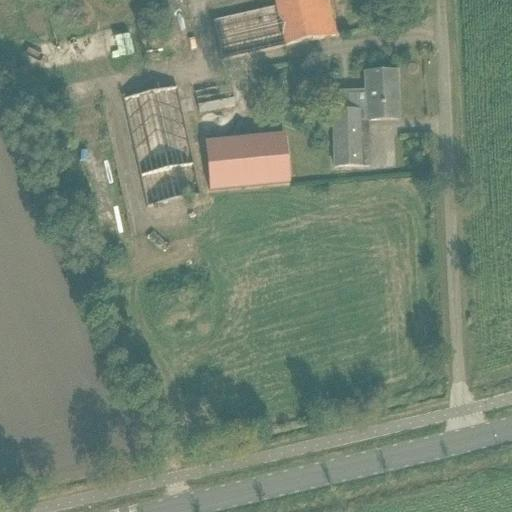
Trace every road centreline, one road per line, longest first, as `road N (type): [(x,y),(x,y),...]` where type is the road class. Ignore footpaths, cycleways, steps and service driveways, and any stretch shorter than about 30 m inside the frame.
road 1 (residential): [(462,444),(439,0)]
road 2 (tertiary): [(179,511),(462,444)]
